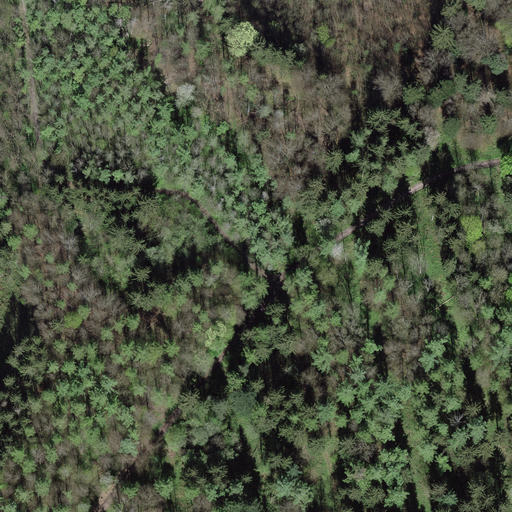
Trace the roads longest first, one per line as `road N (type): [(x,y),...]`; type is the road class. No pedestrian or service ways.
road 1 (track): [(19,0),(47,168),(98,194),(187,197),(276,291),(343,468),(350,511)]
road 2 (track): [(511,159),(435,175),(302,262),(99,511)]
